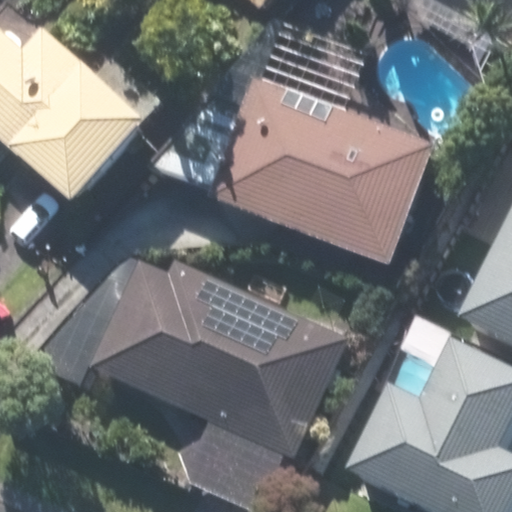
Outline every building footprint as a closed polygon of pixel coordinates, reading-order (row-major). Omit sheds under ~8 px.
[(226,0),(254,26),(278,0),(226,0)] [(511,52),(511,0),(413,0),(510,56),(511,52)] [(429,164),(340,132),(363,69),(268,35),(246,98),(204,214),(387,280),(429,164)] [(36,49),(17,68),(0,49),(0,171),(56,230),(117,171),(136,153),(36,49)] [(511,155),(505,152),(436,307),(511,341),(511,155)] [(223,511),(259,511),(280,468),(290,472),(340,365),(300,346),(304,337),(175,277),(170,286),(142,273),(92,380),(196,429),(169,487),(223,511)] [(308,493),(352,511),(486,511),(503,474),(467,458),(506,368),(386,315),(308,493)]
